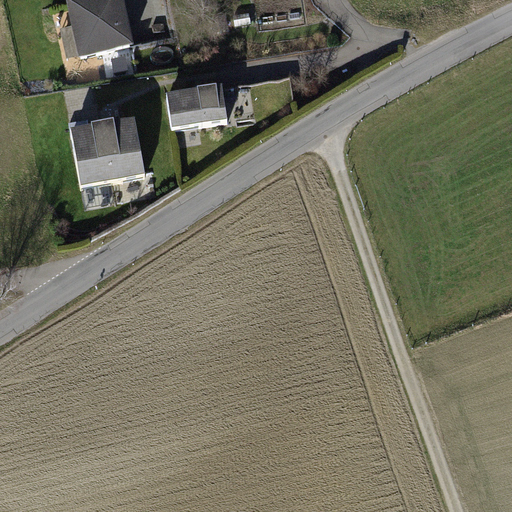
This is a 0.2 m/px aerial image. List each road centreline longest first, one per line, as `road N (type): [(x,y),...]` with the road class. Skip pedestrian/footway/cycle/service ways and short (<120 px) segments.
road 1 (unclassified): [(511,23),(423,67),(109,262)]
road 2 (track): [(324,127),(459,511)]
road 3 (unclassified): [(109,262),(0,332)]
